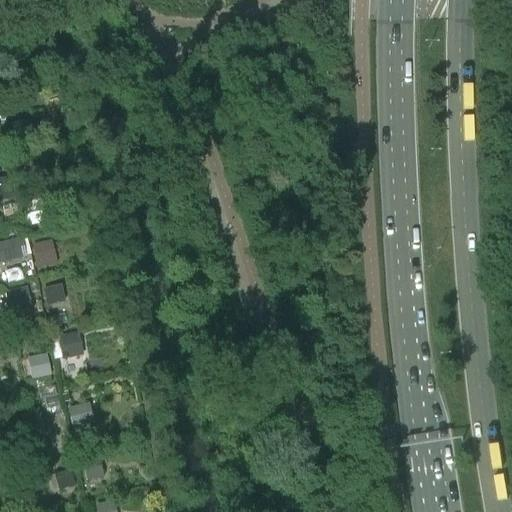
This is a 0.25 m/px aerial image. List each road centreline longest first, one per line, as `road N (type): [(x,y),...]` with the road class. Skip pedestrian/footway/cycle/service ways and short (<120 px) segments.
road 1 (primary): [(384,0),(391,274),(427,511)]
road 2 (primary): [(483,511),(454,265),(446,0)]
